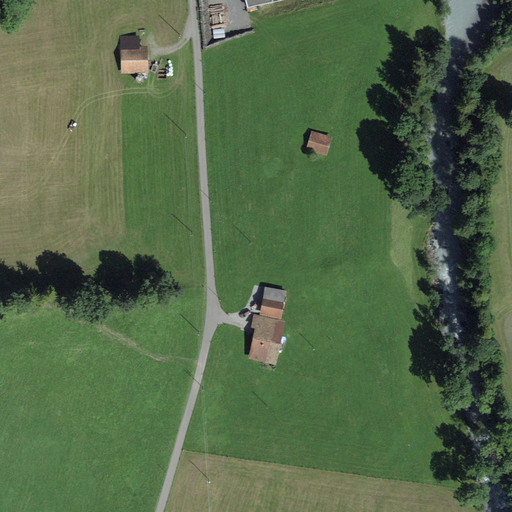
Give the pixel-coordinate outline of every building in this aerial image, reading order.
[(280,0),(243,0),(246,8),(280,0)] [(133,49),(115,49),(115,87),(141,87),(141,61),(133,61),(133,49)] [(306,146),(301,163),(321,169),(326,152),(306,146)] [(279,307),(259,303),(255,323),(275,327),(279,307)] [(279,336),(248,329),(245,343),(249,344),(243,372),(270,378),(279,336)]
